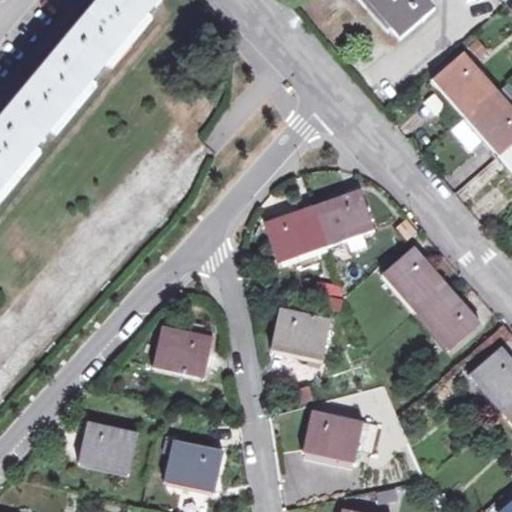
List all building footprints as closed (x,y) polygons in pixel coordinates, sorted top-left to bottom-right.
[(104,0),(0,125),(0,197),(5,191),(162,3),(158,0),(104,0)] [(438,11),(428,0),(367,0),(403,41),(438,11)] [(511,109),(465,56),(436,81),(511,169),(511,109)] [(361,191),(326,203),(318,206),(313,208),(266,224),(280,263),(291,259),(290,257),(345,237),(362,232),(374,227),(361,191)] [(395,238),(400,244),(416,233),(411,226),(395,238)] [(362,232),(345,237),(350,252),(367,246),(362,232)] [(386,275),(402,292),(411,284),(427,303),(444,322),(434,330),(451,349),(479,324),(415,249),(386,275)] [(411,284),(402,292),(418,311),(434,330),(444,322),(427,303),(411,284)] [(326,311),(340,314),(342,300),(327,298),(326,311)] [(272,355),(322,364),(331,322),(281,312),(272,355)] [(183,360),(207,365),(212,341),(164,330),(155,368),(180,373),(183,360)] [(505,412),(500,416),(511,428),(511,360),(501,348),(472,375),(505,412)] [(204,378),(207,365),(183,360),(180,373),(204,378)] [(305,449),(355,461),(356,454),(371,456),(377,426),(314,412),(305,449)] [(121,459),(132,461),(137,435),(88,425),(80,463),(118,472),(121,459)] [(166,481),(214,491),(222,453),(174,443),(166,481)] [(129,474),(132,461),(121,459),(118,472),(129,474)] [(376,494),(380,505),(394,502),(389,491),(376,494)] [(440,511),(450,508),(445,495),(435,499),(440,511)] [(511,511),(511,502),(501,511),(511,511)]
